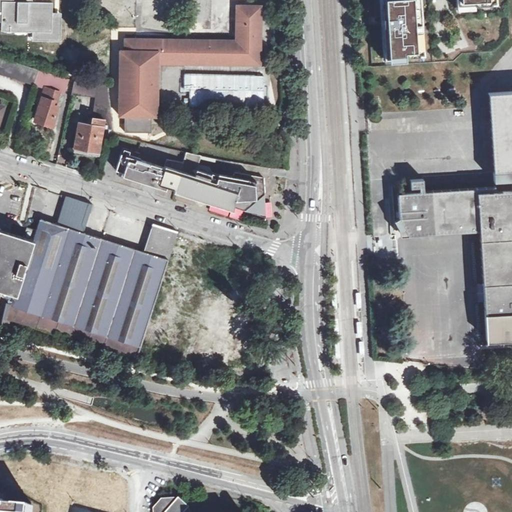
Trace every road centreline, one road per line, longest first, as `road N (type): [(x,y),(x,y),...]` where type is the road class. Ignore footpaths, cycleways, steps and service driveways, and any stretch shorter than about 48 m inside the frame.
road 1 (residential): [(314,253),(9,162)]
road 2 (secondary): [(314,253),(319,373),(344,511)]
road 3 (secondary): [(308,0),(314,253)]
